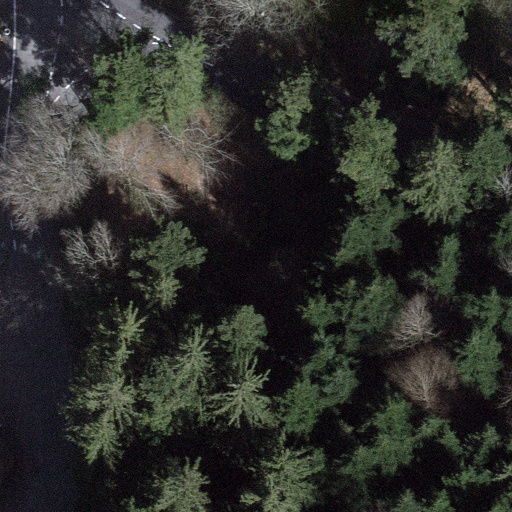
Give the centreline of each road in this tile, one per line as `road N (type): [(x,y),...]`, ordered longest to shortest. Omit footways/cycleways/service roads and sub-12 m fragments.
road 1 (unclassified): [(62,511),(39,313),(34,128),(42,56),(61,0)]
road 2 (tertiary): [(107,0),(511,182)]
